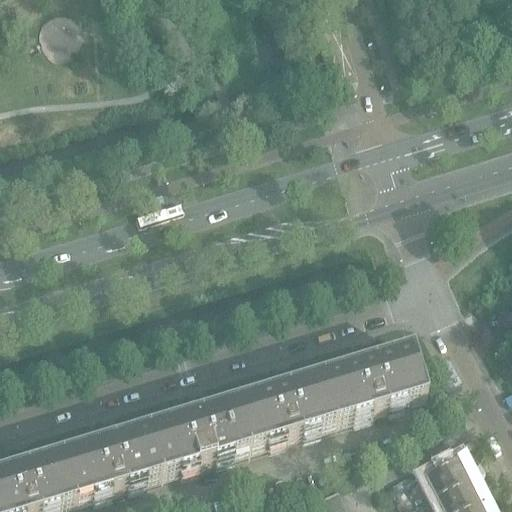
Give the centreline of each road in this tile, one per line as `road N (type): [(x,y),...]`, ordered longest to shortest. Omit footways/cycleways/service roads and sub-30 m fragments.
road 1 (residential): [(0,435),(427,294)]
road 2 (tertiary): [(0,328),(398,207)]
road 3 (tertiary): [(385,154),(0,273)]
road 4 (residential): [(511,457),(427,294)]
road 5 (tertiary): [(511,113),(385,154)]
